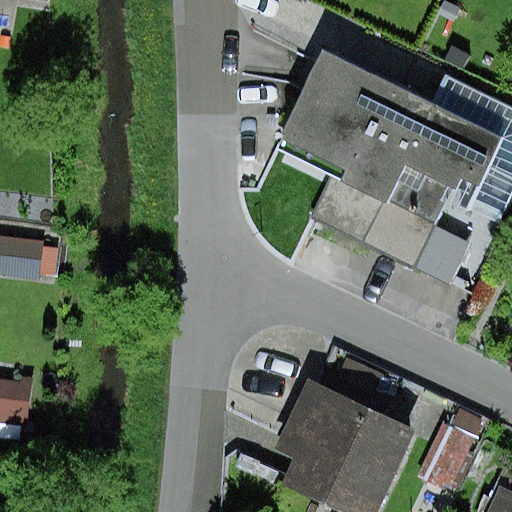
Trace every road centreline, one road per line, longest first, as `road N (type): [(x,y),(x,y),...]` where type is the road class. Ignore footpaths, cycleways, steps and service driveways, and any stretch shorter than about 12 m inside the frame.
road 1 (residential): [(212,254),(511,398)]
road 2 (residential): [(212,254),(174,511)]
road 3 (residential): [(196,0),(212,254)]
